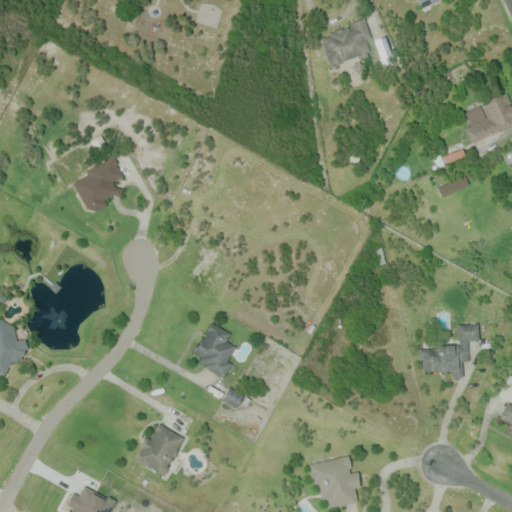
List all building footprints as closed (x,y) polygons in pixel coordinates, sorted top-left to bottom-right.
[(442,0),(422,9),(417,0),(442,0)] [(328,29),(365,17),(374,44),(365,47),(368,56),(332,69),(322,42),(332,38),(328,29)] [(373,39),(382,65),(392,62),(383,36),(373,39)] [(465,107),(506,88),(511,101),(511,126),(472,144),(464,127),(472,124),(465,107)] [(461,145),(466,156),(439,169),(434,157),(461,145)] [(113,154),(124,172),(115,177),(125,194),(91,215),(70,179),(113,154)] [(465,174),(470,184),(442,197),(437,187),(465,174)] [(0,318),(14,327),(17,341),(26,338),(29,349),(23,356),(24,360),(13,364),(11,362),(2,376),(0,374),(0,318)] [(210,320),(237,336),(232,343),(241,349),(224,378),(197,362),(201,355),(192,350),(210,320)] [(457,324),(479,323),(480,341),(470,341),(470,360),(460,360),(461,378),(453,379),(453,375),(440,376),(440,372),(423,371),(420,371),(419,348),(430,348),(430,343),(457,343),(457,324)] [(244,394),(237,407),(222,399),(230,386),(244,394)] [(511,402),(511,430),(508,428),(509,425),(497,418),(508,400),(511,402)] [(153,439),(162,424),(185,438),(164,475),(133,457),(146,434),(153,439)] [(358,471),(363,490),(353,492),(355,502),(327,508),(323,490),(314,492),(307,464),(344,455),(349,474),(358,471)] [(107,511),(114,500),(84,485),(78,495),(72,492),(66,504),(73,508),(70,511),(107,511)]
